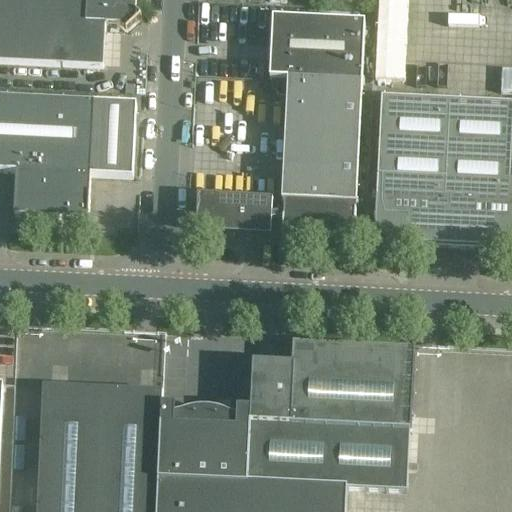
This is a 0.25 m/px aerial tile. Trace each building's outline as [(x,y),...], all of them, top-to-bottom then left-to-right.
[(0,0),(0,66),(103,72),(105,28),(120,29),(126,36),(141,22),(135,15),(136,0),(0,0)] [(272,21),(269,82),(272,82),(272,90),(281,100),(289,101),(284,204),(356,207),(362,87),(365,26),(272,21)] [(94,107),(0,102),(0,175),(16,177),(14,220),(88,224),(91,179),(132,182),(136,108),(94,107)] [(374,246),(473,251),(502,253),(511,243),(511,108),(381,102),(374,246)] [(196,233),(265,237),(271,237),(272,203),(198,199),(196,233)] [(356,207),(284,204),(282,238),(355,241),(356,207)] [(275,369),(253,368),(251,414),(237,413),(236,433),(216,432),(216,423),(195,422),(195,431),(174,431),(175,411),(162,410),(163,396),(43,391),(37,511),(346,511),(347,493),(407,496),(414,356),(294,350),(293,359),(276,358),(275,369)]
